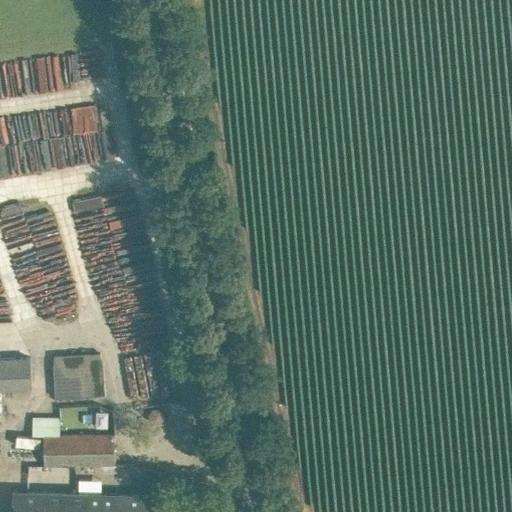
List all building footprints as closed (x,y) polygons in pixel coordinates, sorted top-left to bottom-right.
[(99,130),(98,103),(70,105),(72,131),(99,130)] [(130,187),(72,198),(76,218),(109,211),(107,201),(132,197),(130,187)] [(53,353),(55,395),(104,392),(102,351),(53,353)] [(31,358),(0,359),(0,389),(32,388),(31,358)] [(164,417),(163,411),(159,407),(152,408),(148,413),(148,420),(154,423),(160,423),(164,417)] [(94,425),(108,426),(108,410),(95,410),(94,425)] [(114,432),(60,433),(60,415),(32,415),(33,432),(44,433),(44,437),(44,446),(44,464),(115,463),(114,432)] [(152,511),(153,494),(101,493),(101,478),(78,478),(78,492),(13,490),(12,511),(152,511)]
